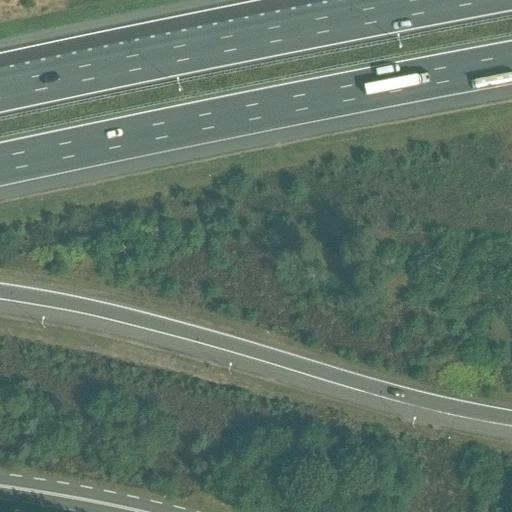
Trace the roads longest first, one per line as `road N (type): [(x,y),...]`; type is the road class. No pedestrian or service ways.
road 1 (motorway): [(0,293),(511,420)]
road 2 (motorway): [(0,165),(511,62)]
road 3 (motorway): [(463,0),(0,91)]
road 4 (tertiary): [(138,511),(0,487)]
